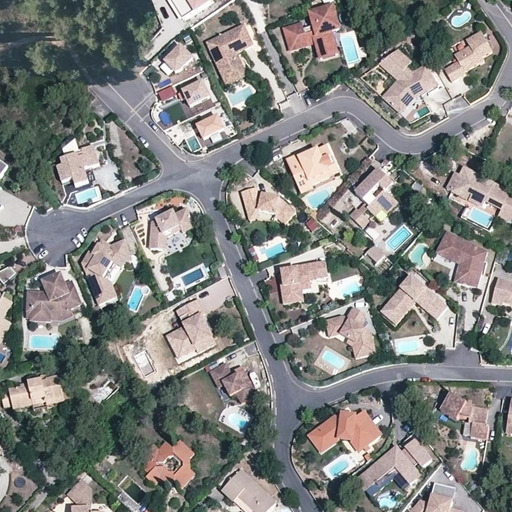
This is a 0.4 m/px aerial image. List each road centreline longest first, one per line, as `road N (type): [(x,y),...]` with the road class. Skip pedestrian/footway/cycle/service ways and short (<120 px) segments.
road 1 (residential): [(511,72),(495,101),(414,145),(344,101),(201,167)]
road 2 (residential): [(201,167),(290,410)]
road 3 (residential): [(511,372),(406,371),(290,410)]
road 4 (residential): [(181,175),(101,85),(140,84)]
road 5 (residential): [(59,233),(181,175)]
road 6 (unknown): [(303,118),(247,0)]
road 7 (track): [(101,85),(67,42),(32,36),(0,47)]
